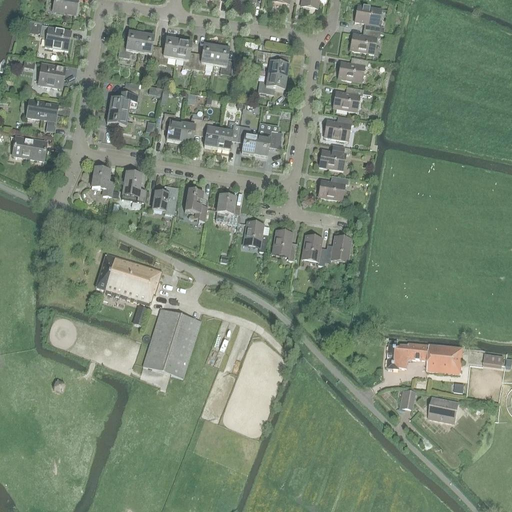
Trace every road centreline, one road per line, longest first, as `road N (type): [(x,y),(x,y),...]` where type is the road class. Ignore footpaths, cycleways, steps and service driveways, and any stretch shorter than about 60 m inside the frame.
road 1 (unclassified): [(475,511),(274,311),(54,209)]
road 2 (residential): [(76,152),(100,4),(172,16)]
road 3 (residential): [(292,189),(76,152)]
road 4 (residential): [(292,189),(317,41)]
road 5 (residential): [(317,41),(172,16)]
